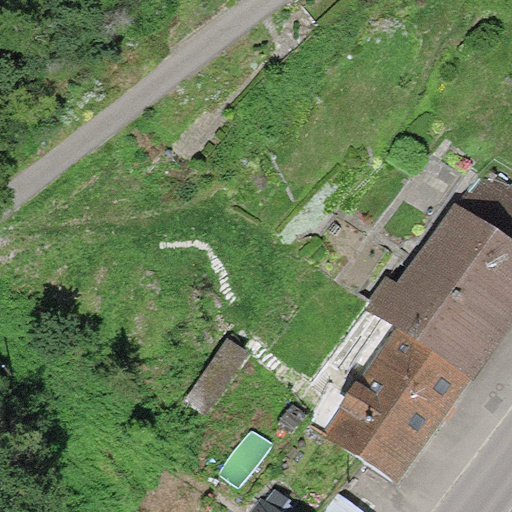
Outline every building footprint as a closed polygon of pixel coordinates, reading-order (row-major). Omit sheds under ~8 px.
[(446,191),(464,205),(510,239),(511,235),(511,196),(467,163),(446,191)] [(368,289),(402,314),(477,369),(511,321),(511,240),(510,239),(464,205),(409,279),(387,263),(368,289)] [(395,480),(477,369),(402,314),(320,425),(395,480)] [(261,351),(236,336),(197,400),(221,415),(261,351)] [(234,511),(295,511),(256,483),(234,511)]
